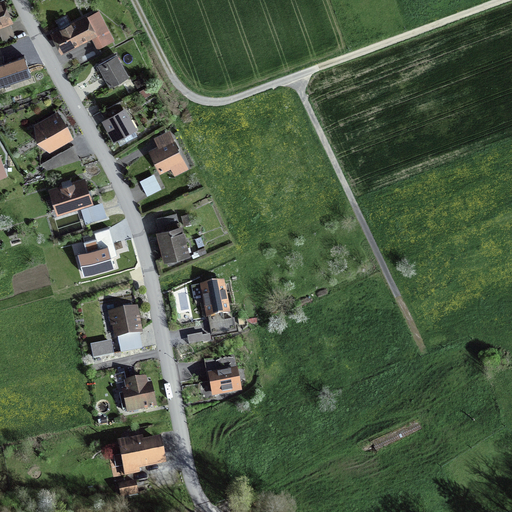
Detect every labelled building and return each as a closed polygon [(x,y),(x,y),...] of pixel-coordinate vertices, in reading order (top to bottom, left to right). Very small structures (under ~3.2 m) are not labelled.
[(0,0),(0,26),(13,21),(4,0),(0,0)] [(92,38),(97,49),(114,40),(99,10),(88,15),(86,13),(50,32),(61,54),(92,38)] [(0,34),(2,40),(15,36),(10,24),(0,27),(0,34)] [(117,53),(97,64),(98,65),(96,66),(98,70),(100,69),(110,87),(130,76),(117,53)] [(0,86),(31,76),(24,55),(0,63),(0,86)] [(134,81),(137,88),(146,84),(142,77),(134,81)] [(151,94),(147,87),(139,91),(143,98),(151,94)] [(134,130),(137,129),(136,126),(139,125),(135,117),(132,119),(130,116),(133,114),(124,99),(101,111),(104,117),(101,119),(113,141),(117,139),(122,148),(139,139),(134,130)] [(58,110),(33,124),(35,135),(32,137),(38,146),(41,144),(50,152),(73,138),(67,122),(58,110)] [(189,168),(169,129),(153,137),(157,145),(148,150),(160,173),(170,168),(174,176),(189,168)] [(40,163),(47,170),(81,159),(72,145),(40,163)] [(162,189),(154,173),(139,180),(147,196),(162,189)] [(57,215),(94,204),(85,176),(73,180),(74,181),(72,182),(71,179),(61,182),(62,185),(60,186),(59,184),(48,188),(57,215)] [(85,223),(107,217),(102,202),(81,209),(85,223)] [(176,213),(156,218),(158,230),(156,231),(164,262),(167,261),(168,266),(181,263),(181,261),(190,259),(189,255),(190,255),(189,252),(191,251),(190,246),(188,247),(183,224),(179,225),(176,213)] [(181,215),(184,226),(192,224),(189,213),(181,215)] [(17,229),(7,232),(9,238),(19,235),(17,229)] [(195,238),(199,247),(205,245),(201,236),(195,238)] [(207,253),(204,247),(193,252),(194,254),(192,254),(193,259),(207,253)] [(231,313),(224,280),(191,286),(194,299),(202,297),(206,318),(208,317),(211,335),(237,330),(234,318),(224,320),(223,314),(231,313)] [(112,325),(114,338),(118,337),(140,333),(143,332),(138,305),(108,311),(110,325),(112,325)] [(118,337),(121,353),(143,349),(140,333),(118,337)] [(203,335),(202,333),(187,336),(189,344),(202,341),(203,342),(211,341),(210,334),(203,335)] [(111,340),(90,344),(93,358),(114,354),(111,340)] [(242,391),(237,366),(208,372),(212,396),(242,391)] [(147,376),(124,381),(124,382),(121,383),(122,388),(121,388),(122,392),(119,393),(119,394),(114,395),(117,410),(122,409),(123,410),(126,409),(127,412),(157,406),(152,381),(148,382),(147,376)] [(417,420),(371,441),(376,450),(421,429),(417,420)] [(141,440),(143,439),(143,435),(117,440),(120,454),(109,456),(112,469),(120,468),(122,476),(140,472),(140,468),(147,467),(141,440)] [(141,440),(147,467),(167,463),(161,436),(143,439),(141,440)] [(118,483),(121,497),(138,493),(136,480),(118,483)]
